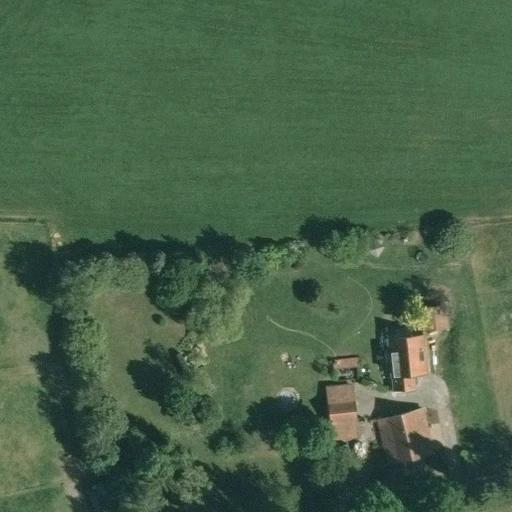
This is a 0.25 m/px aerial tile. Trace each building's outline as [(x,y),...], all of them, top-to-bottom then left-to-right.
[(378,253),(382,247),(372,241),(366,251),(372,255),(378,253)] [(426,330),(448,327),(446,305),(422,308),(426,330)] [(412,374),(426,372),(422,336),(386,340),(390,376),(391,376),(393,390),(414,388),(412,374)] [(330,440),(358,437),(353,383),(325,386),(330,440)] [(376,418),(387,466),(434,454),(423,407),(376,418)]
